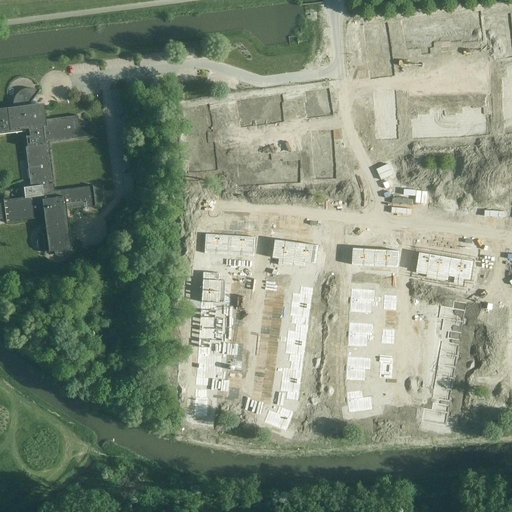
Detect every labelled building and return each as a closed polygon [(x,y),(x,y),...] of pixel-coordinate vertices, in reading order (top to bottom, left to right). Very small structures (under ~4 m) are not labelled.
[(480,13),(461,16),(463,38),(463,40),(476,39),(474,27),(481,26),(480,13)] [(461,16),(442,18),(444,31),(451,30),(452,39),(463,38),(461,16)] [(508,16),(484,19),(486,28),(497,27),(499,37),(511,36),(508,16)] [(442,18),(423,20),(427,47),(431,46),(431,45),(431,40),(437,39),(437,37),(444,36),(444,31),(442,18)] [(423,20),(404,23),(407,40),(414,39),(414,47),(421,46),(422,52),(427,51),(427,47),(423,20)] [(386,25),(366,28),(367,41),(387,38),(386,25)] [(500,48),(488,49),(489,59),(511,55),(511,47),(511,36),(499,37),(500,48)] [(387,38),(367,41),(369,53),(389,51),(387,38)] [(389,51),(369,53),(370,66),(390,63),(389,51)] [(390,63),(370,66),(372,79),(392,76),(390,63)] [(14,106),(11,106),(11,107),(0,108),(0,134),(25,131),(27,146),(26,146),(29,168),(27,169),(28,178),(30,179),(31,186),(24,187),(25,197),(4,200),(4,199),(3,199),(4,203),(2,203),(0,204),(0,217),(3,219),(6,219),(6,223),(7,222),(45,217),(47,233),(44,234),(44,233),(43,233),(44,237),(41,238),(39,240),(38,242),(38,245),(40,247),(42,249),(45,249),(45,253),(46,253),(46,252),(54,251),(56,254),(58,255),(61,256),(63,255),(65,252),(65,250),(72,249),(67,209),(95,206),(96,206),(96,204),(99,203),(101,201),(103,198),(103,195),(102,192),(100,189),(97,188),(94,188),(93,185),(93,186),(55,190),(54,183),(49,183),(49,180),(54,180),(49,141),(92,136),(90,126),(87,126),(86,123),(79,124),(78,115),(46,120),(44,103),(29,105),(41,90),(40,90),(38,92),(34,90),(30,89),(26,89),(22,91),(18,93),(16,97),(15,101),(14,106)] [(327,91),(307,94),(309,105),(329,103),(327,91)] [(394,92),(376,92),(376,104),(394,103),(394,92)] [(280,99),(260,102),(261,113),(272,112),(273,124),(283,123),(280,99)] [(260,102),(241,104),(243,127),(252,126),(251,114),(261,113),(260,102)] [(309,105),(306,105),(308,118),(330,115),(329,103),(309,105)] [(394,103),(376,104),(377,115),(395,115),(394,103)] [(293,108),(285,109),(286,122),(294,121),(293,108)] [(205,109),(184,111),(186,123),(206,121),(205,109)] [(420,122),(413,122),(414,137),(433,137),(432,112),(431,112),(431,109),(420,109),(420,122)] [(458,123),(451,123),(452,136),(471,135),(469,110),(470,110),(470,109),(465,109),(465,115),(458,116),(458,123)] [(470,110),(469,110),(471,135),(490,134),(489,117),(482,117),(481,110),(470,110)] [(444,111),(432,112),(433,137),(445,136),(452,136),(451,123),(444,123),(444,116),(444,111)] [(395,115),(377,115),(377,127),(395,126),(395,115)] [(206,121),(186,123),(188,142),(201,141),(200,133),(207,132),(206,121)] [(395,126),(377,127),(378,139),(396,138),(395,126)] [(331,131),(313,132),(314,143),(332,142),(331,131)] [(201,141),(188,142),(190,161),(210,159),(209,147),(202,148),(201,141)] [(332,142),(314,143),(314,155),(332,154),(332,142)] [(332,154),(314,155),(315,166),(333,165),(332,154)] [(210,159),(190,161),(192,173),(212,171),(210,159)] [(281,164),(270,165),(271,185),(292,184),(291,171),(282,171),(281,164)] [(258,172),(249,173),(249,186),(271,185),(270,165),(258,165),(258,172)] [(333,165),(315,166),(316,178),(334,177),(333,165)] [(205,234),(204,254),(217,255),(218,235),(205,234)] [(218,235),(217,255),(229,255),(231,235),(218,235)] [(231,235),(229,255),(242,256),(243,236),(231,235)] [(243,236),(242,256),(243,256),(255,257),(256,237),(243,236)] [(275,239),(273,259),(279,259),(278,266),(284,266),(284,265),(283,265),(286,241),(275,239)] [(286,241),(283,265),(284,265),(294,266),(297,242),(286,241)] [(297,242),(294,266),(305,268),(306,263),(305,263),(308,244),(297,242)] [(308,244),(305,263),(306,263),(316,264),(319,245),(308,244)] [(353,248),(352,266),(364,266),(365,248),(353,248)] [(365,248),(364,266),(375,267),(377,249),(365,248)] [(377,249),(375,267),(387,268),(388,250),(377,249)] [(388,250),(387,268),(399,268),(400,250),(388,250)] [(420,252),(416,274),(427,275),(427,276),(431,254),(420,252)] [(427,275),(426,278),(437,280),(441,256),(431,254),(427,276),(427,275)] [(441,256),(437,280),(448,281),(449,277),(448,277),(452,257),(441,256)] [(452,257),(448,277),(449,277),(455,278),(453,284),(458,285),(463,259),(452,257)] [(463,259),(458,285),(463,285),(464,279),(470,280),(474,261),(463,259)] [(203,272),(201,291),(226,292),(227,281),(220,280),(220,273),(203,272)] [(293,293),(291,305),(311,307),(313,288),(301,287),(300,294),(293,293)] [(351,289),(350,301),(379,302),(379,303),(381,303),(381,298),(375,297),(376,290),(351,289)] [(201,291),(200,310),(213,310),(214,303),(217,304),(225,304),(226,292),(201,291)] [(384,295),(384,303),(397,303),(397,296),(384,295)] [(350,301),(349,312),(372,314),(372,307),(378,307),(379,303),(379,302),(350,301)] [(441,307),(439,319),(444,319),(463,322),(467,303),(454,301),(453,308),(441,307)] [(384,303),(383,310),(396,311),(397,303),(384,303)] [(291,305),(289,316),(292,317),(291,324),(296,324),(308,326),(311,307),(291,305)] [(200,310),(199,329),(224,330),(225,318),(217,318),(217,311),(213,310),(200,310)] [(444,319),(442,331),(449,332),(448,339),(460,341),(463,322),(444,319)] [(349,323),(348,335),(373,336),(374,324),(349,323)] [(280,336),(280,342),(286,343),(286,342),(306,345),(308,326),(296,324),(295,331),(288,330),(287,337),(280,336)] [(199,329),(198,347),(211,348),(211,341),(223,342),(224,330),(199,329)] [(348,335),(347,346),(367,348),(368,341),(374,341),(374,336),(373,336),(348,335)] [(382,337),(381,344),(394,345),(395,337),(382,337)] [(286,343),(285,353),(289,353),(288,362),(291,362),(303,364),(306,345),(286,342),(286,343)] [(442,342),(440,354),(458,357),(460,345),(442,342)] [(198,347),(197,366),(222,368),(222,367),(222,356),(210,355),(211,348),(198,347)] [(440,354),(438,365),(456,368),(458,357),(440,354)] [(347,357),(346,369),(366,370),(371,371),(372,358),(347,357)] [(283,368),(281,380),(301,382),(303,364),(291,362),(290,369),(283,368)] [(380,363),(380,371),(392,371),(393,364),(380,363)] [(438,365),(436,376),(454,379),(456,368),(438,365)] [(197,366),(196,385),(211,386),(211,379),(216,379),(216,372),(223,373),(223,368),(222,367),(222,368),(197,366)] [(346,369),(345,380),(365,382),(366,370),(346,369)] [(380,371),(379,378),(392,379),(392,371),(380,371)] [(436,376),(434,387),(452,390),(454,379),(436,376)] [(281,380),(280,391),(287,392),(286,400),(299,401),(301,382),(281,380)] [(434,387),(432,399),(450,402),(452,390),(434,387)] [(195,389),(194,417),(207,417),(208,397),(207,397),(207,390),(195,389)] [(363,390),(346,392),(348,413),(350,413),(351,421),(367,419),(366,411),(373,410),(371,397),(363,398),(363,390)] [(416,412),(414,421),(422,422),(446,426),(450,406),(433,403),(432,410),(424,409),(423,413),(416,412)] [(269,410),(264,423),(282,430),(290,410),(279,406),(276,413),(269,410)]
